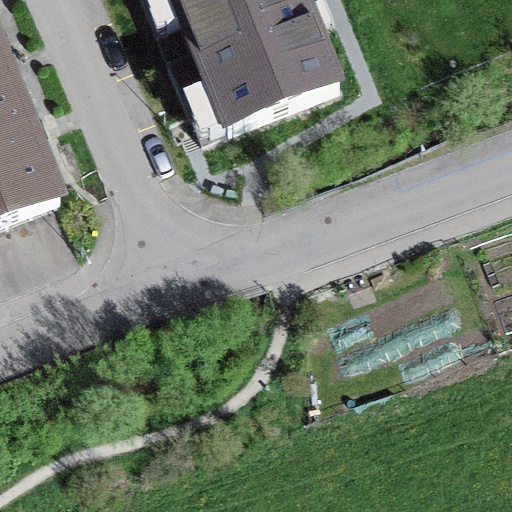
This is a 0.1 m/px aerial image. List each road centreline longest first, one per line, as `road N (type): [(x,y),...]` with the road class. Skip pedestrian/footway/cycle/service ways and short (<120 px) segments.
road 1 (residential): [(174,293),(511,160)]
road 2 (residential): [(48,0),(174,293)]
road 3 (residential): [(0,360),(174,293)]
